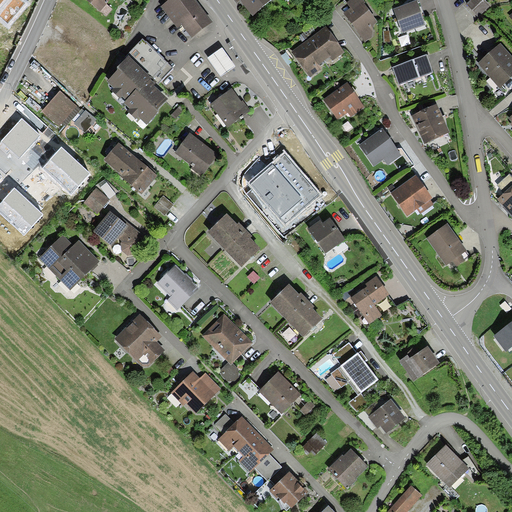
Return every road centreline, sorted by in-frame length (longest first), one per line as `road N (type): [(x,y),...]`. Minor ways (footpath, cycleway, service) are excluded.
road 1 (residential): [(398,468),(169,238)]
road 2 (residential): [(487,221),(456,204),(331,12)]
road 3 (secondary): [(292,107),(443,321)]
road 4 (residential): [(292,107),(169,238)]
road 5 (residential): [(511,470),(463,419),(450,418),(428,428),(398,468)]
road 6 (secondary): [(216,0),(292,107)]
road 7 (residential): [(440,0),(471,118)]
